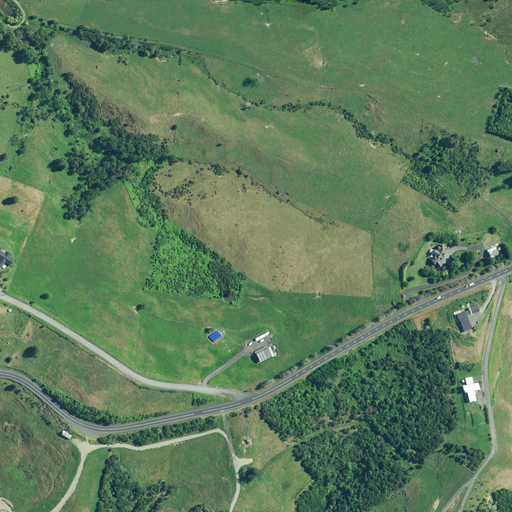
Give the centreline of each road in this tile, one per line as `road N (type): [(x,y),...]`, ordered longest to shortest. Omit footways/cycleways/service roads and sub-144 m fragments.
road 1 (tertiary): [(245,401),(405,313),(511,267)]
road 2 (unclassified): [(0,297),(135,376),(245,401)]
road 3 (tertiary): [(0,373),(25,381),(70,418),(103,429),(245,401)]
